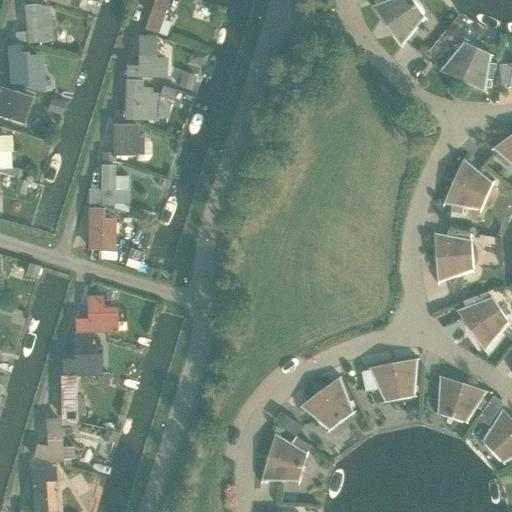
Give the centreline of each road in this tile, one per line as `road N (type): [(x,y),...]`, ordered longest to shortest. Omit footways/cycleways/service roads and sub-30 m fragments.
road 1 (residential): [(201,298),(205,232),(271,22)]
road 2 (residential): [(244,511),(251,432),(269,403),(326,360),(420,333)]
road 3 (residential): [(420,333),(412,237),(439,157),(466,118)]
road 4 (residential): [(145,511),(197,349),(201,298)]
road 5 (residential): [(201,298),(0,240)]
road 6 (residential): [(466,118),(402,82),(350,20)]
